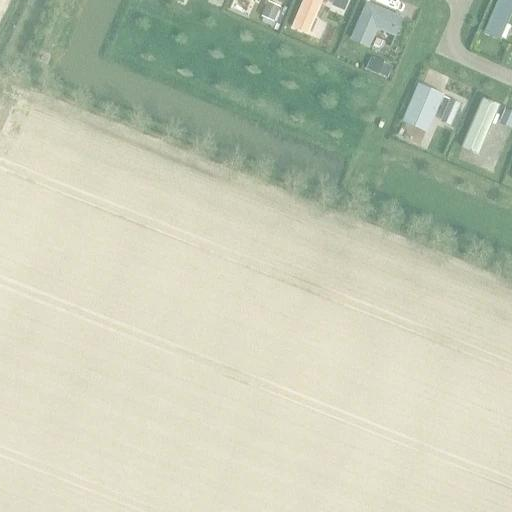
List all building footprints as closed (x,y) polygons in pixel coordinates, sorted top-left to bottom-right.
[(334,7),(326,4),(327,0),(302,0),(299,11),(328,22),(334,7)] [(381,34),(389,20),(402,27),(409,13),(384,0),(367,0),(356,21),(381,34)] [(506,16),(511,0),(497,0),(493,10),(506,16)] [(435,124),(447,84),(460,88),(465,71),(446,66),(444,74),(420,67),(405,115),(435,124)] [(496,143),(511,105),(511,93),(486,83),(466,130),(496,143)]
